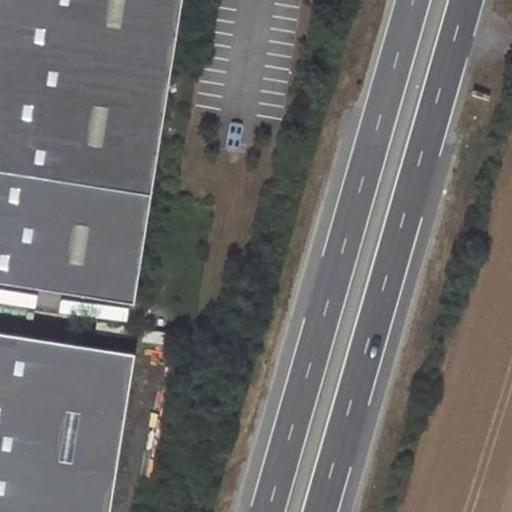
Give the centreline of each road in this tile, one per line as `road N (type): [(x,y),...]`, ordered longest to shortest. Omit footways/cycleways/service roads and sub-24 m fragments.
road 1 (trunk): [(319,511),(465,0)]
road 2 (trunk): [(411,0),(266,511)]
